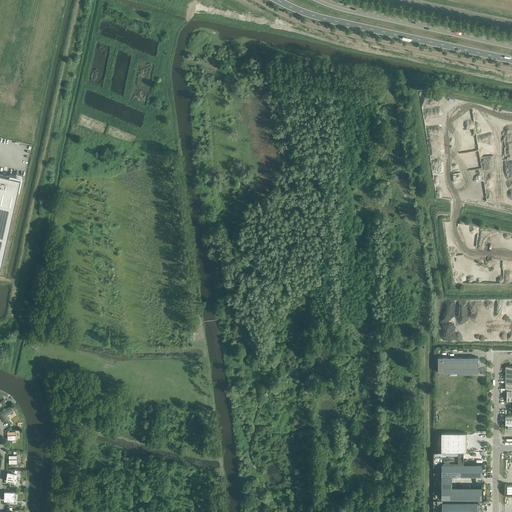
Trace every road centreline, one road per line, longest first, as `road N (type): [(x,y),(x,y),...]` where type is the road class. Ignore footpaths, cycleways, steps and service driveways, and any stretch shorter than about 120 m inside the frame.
road 1 (primary): [(276,0),(330,20),(511,60)]
road 2 (primary): [(511,45),(322,0)]
road 3 (unknown): [(472,200),(445,178),(434,114),(454,105),(465,141)]
